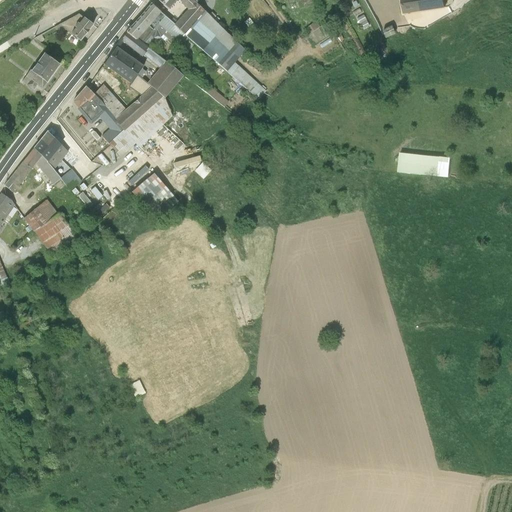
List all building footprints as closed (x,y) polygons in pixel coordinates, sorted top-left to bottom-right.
[(174,25),(189,38),(257,100),(265,92),(234,63),(245,51),(196,3),(193,0),(156,0),(167,11),(176,0),(177,0),(181,3),(180,3),(187,10),(174,25)] [(400,0),(403,14),(445,9),(443,0),(400,0)] [(126,32),(146,47),(153,39),(155,39),(157,40),(159,39),(160,38),(165,42),(167,39),(174,45),(175,44),(180,48),(189,38),(174,25),(151,4),(142,14),(126,32)] [(59,25),(53,28),(62,35),(65,30),(79,41),(92,25),(84,18),(78,14),(59,25)] [(363,15),(356,19),(359,24),(360,23),(363,30),(369,27),(363,15)] [(315,21),(306,28),(310,33),(319,27),(315,21)] [(163,98),(183,76),(146,47),(126,32),(121,40),(158,70),(146,84),(163,98)] [(137,76),(141,69),(143,67),(115,48),(110,56),(137,76)] [(30,70),(22,82),(34,91),(37,86),(41,89),(59,65),(44,54),(31,71),(30,70)] [(101,103),(107,109),(115,119),(114,120),(123,130),(108,144),(120,158),(134,143),(138,148),(172,116),(163,98),(146,84),(137,76),(110,56),(104,64),(131,83),(128,88),(140,96),(125,110),(103,85),(95,92),(89,85),(87,88),(101,103)] [(203,92),(224,107),(228,102),(208,86),(203,92)] [(87,88),(85,87),(72,102),(90,124),(98,117),(107,109),(101,103),(87,88)] [(40,140),(61,161),(68,152),(47,132),(40,140)] [(33,149),(53,171),(61,161),(40,140),(33,149)] [(23,162),(31,170),(35,164),(52,185),(60,179),(53,171),(33,149),(23,162)] [(401,155),(399,174),(450,179),(450,177),(452,159),(401,155)] [(31,170),(23,162),(13,175),(9,180),(4,186),(13,193),(15,194),(19,188),(18,187),(31,170)] [(202,163),(193,172),(202,180),(211,171),(202,163)] [(71,170),(60,179),(65,184),(76,176),(71,170)] [(131,193),(155,221),(177,202),(153,174),(131,193)] [(76,176),(65,184),(70,190),(81,182),(76,176)] [(0,195),(0,226),(14,206),(10,200),(1,194),(0,195)] [(33,232),(58,215),(46,200),(23,219),(33,232)] [(58,215),(33,232),(50,255),(76,237),(58,215)] [(0,288),(10,284),(7,277),(0,262),(0,288)] [(138,381),(127,386),(134,400),(145,395),(138,381)]
